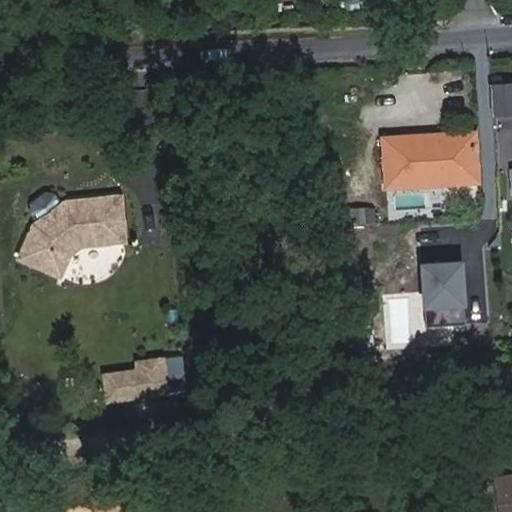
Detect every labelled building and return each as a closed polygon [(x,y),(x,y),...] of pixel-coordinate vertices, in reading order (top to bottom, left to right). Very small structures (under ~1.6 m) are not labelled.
[(385,146),(385,136),(362,137),(365,184),(455,179),(452,132),(418,134),(417,143),(385,146)] [(418,134),(385,136),(385,146),(417,143),(418,134)] [(80,245),(123,239),(118,195),(61,201),(30,223),(16,257),(59,276),(68,252),(80,245)] [(356,263),(329,268),(335,300),(362,295),(356,263)] [(459,263),(415,267),(419,312),(463,308),(459,263)] [(366,319),(347,322),(355,364),(375,360),(366,319)] [(167,394),(163,356),(138,359),(139,372),(107,376),(110,401),(167,394)] [(165,470),(143,475),(149,498),(171,493),(165,470)] [(511,511),(511,476),(495,479),(501,511),(511,511)]
